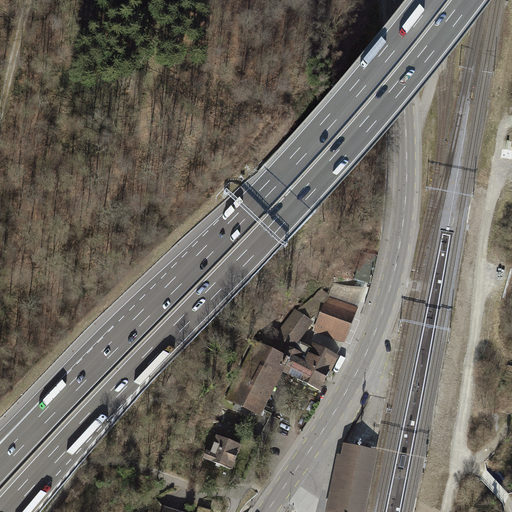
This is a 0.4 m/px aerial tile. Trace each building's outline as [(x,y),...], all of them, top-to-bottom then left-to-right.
[(364,292),(355,288),(349,303),(359,306),(364,292)] [(344,342),(357,309),(328,298),(315,331),(344,342)] [(296,340),(310,324),(296,314),(274,342),(290,350),(296,340)] [(228,398),(260,414),(265,405),(282,371),(320,390),(337,356),(314,345),(312,349),(296,340),(290,350),(274,342),(260,335),(228,398)] [(511,367),(508,366),(495,410),(511,415),(511,367)] [(243,447),(217,436),(213,445),(215,446),(211,453),(207,452),(204,460),(234,472),(243,447)] [(359,511),(371,452),(345,446),(343,457),(338,456),(326,511),(359,511)]
